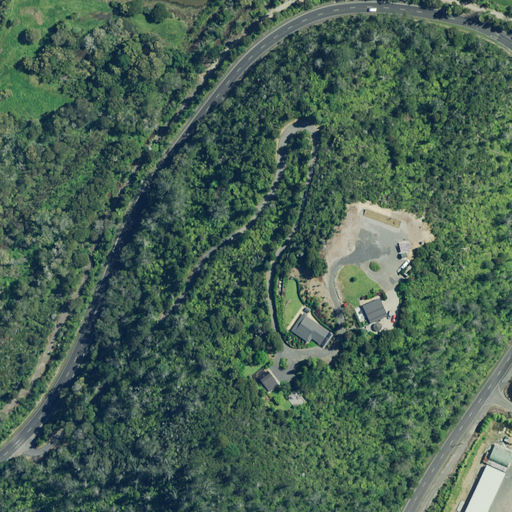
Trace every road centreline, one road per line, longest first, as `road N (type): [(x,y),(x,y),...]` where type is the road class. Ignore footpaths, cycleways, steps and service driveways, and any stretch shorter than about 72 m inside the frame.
road 1 (secondary): [(0,457),(59,398),(140,204),(263,47),(304,21),(351,7),(437,15),(511,43)]
road 2 (secondary): [(511,352),(410,511)]
